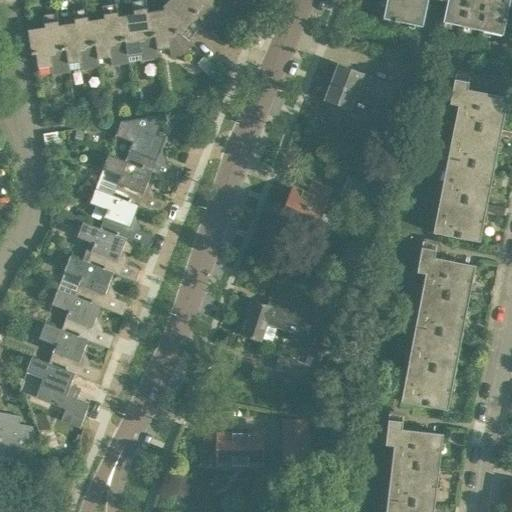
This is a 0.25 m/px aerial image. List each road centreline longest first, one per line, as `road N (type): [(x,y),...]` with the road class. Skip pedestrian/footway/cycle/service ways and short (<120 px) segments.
road 1 (residential): [(248,134),(200,151),(100,416),(99,439),(116,464)]
road 2 (residential): [(116,464),(178,327),(248,134)]
road 3 (residential): [(0,263),(34,206),(3,0)]
road 4 (residential): [(475,511),(511,298)]
road 5 (residential): [(248,134),(298,0)]
